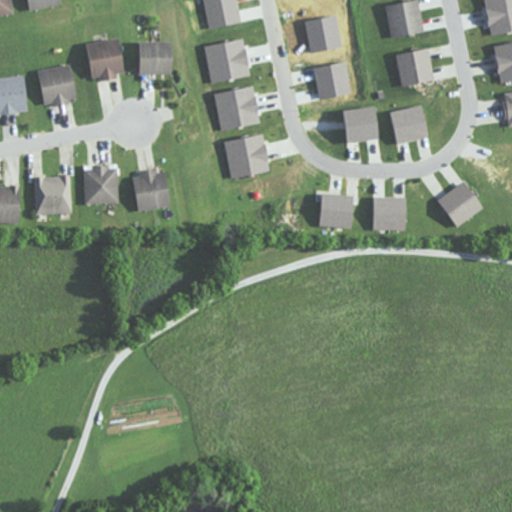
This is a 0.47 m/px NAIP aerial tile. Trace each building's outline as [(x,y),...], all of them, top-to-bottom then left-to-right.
[(11,0),(0,0),(0,16),(14,15),(11,0)] [(59,0),(26,0),(28,10),(60,5),(59,0)] [(388,35),(421,35),(421,1),(388,1),(388,35)] [(117,38),(84,43),(90,81),(123,76),(117,38)] [(168,40),(136,40),(136,75),(168,75),(168,40)] [(43,106),(75,102),(70,65),(37,69),(43,106)] [(0,114),(28,111),(24,75),(0,77),(0,114)] [(119,203),(117,165),(84,166),(85,204),(119,203)] [(137,211),(169,206),(163,168),(131,173),(137,211)] [(71,175),(35,176),(37,214),(72,212),(71,175)] [(0,185),(0,221),(19,222),(19,185),(0,185)]
